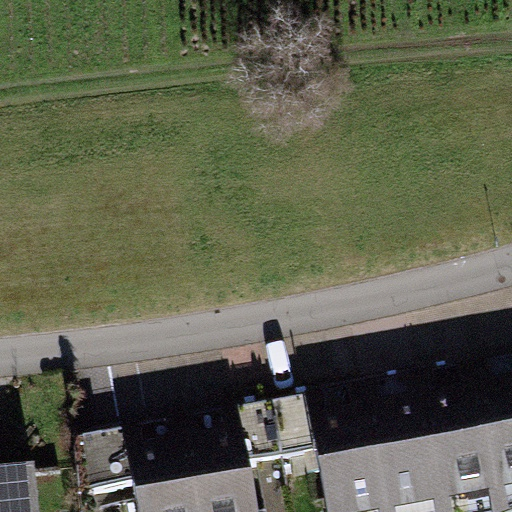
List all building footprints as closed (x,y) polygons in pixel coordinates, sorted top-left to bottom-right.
[(511,352),(469,360),(497,510),(511,507),(511,352)] [(469,360),(410,370),(435,511),(484,511),(497,510),(469,360)] [(435,511),(410,370),(351,380),(374,511),(435,511)] [(374,511),(351,380),(263,397),(272,451),(306,445),(318,511),(374,511)] [(263,397),(171,415),(187,511),(251,511),(241,456),(272,451),(263,397)] [(187,511),(171,415),(107,429),(120,511),(187,511)] [(28,511),(23,467),(0,469),(0,511),(28,511)]
